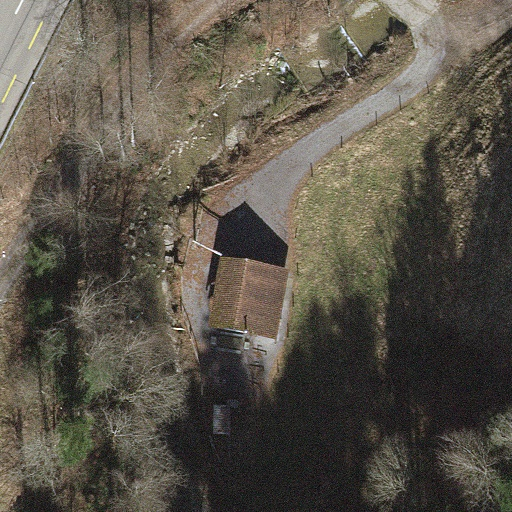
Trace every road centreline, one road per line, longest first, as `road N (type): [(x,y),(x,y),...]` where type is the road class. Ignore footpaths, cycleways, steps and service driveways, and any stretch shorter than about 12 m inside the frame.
road 1 (track): [(212,0),(128,83),(0,284)]
road 2 (track): [(464,47),(316,145),(239,233)]
